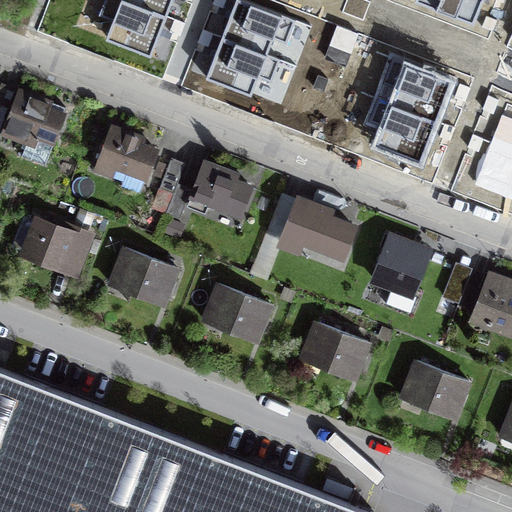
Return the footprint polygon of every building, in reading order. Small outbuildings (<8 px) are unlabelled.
[(150,55),(166,15),(127,0),(120,0),(105,37),(150,55)] [(127,0),(166,15),(171,0),(127,0)] [(243,0),(235,0),(221,36),(266,53),(281,15),(243,0)] [(416,0),(473,22),(481,0),(416,0)] [(350,53),(358,34),(337,26),(330,46),(350,53)] [(221,36),(206,74),(251,92),(266,53),(221,36)] [(511,56),(504,54),(497,73),(511,78),(511,56)] [(407,62),(391,102),(436,119),(451,80),(407,62)] [(69,113),(19,94),(3,136),(53,155),(69,113)] [(511,148),(511,102),(507,101),(491,141),(511,148)] [(391,102),(375,142),(420,159),(436,119),(391,102)] [(160,144),(113,126),(98,166),(145,183),(160,144)] [(511,194),(511,148),(491,141),(476,181),(511,194)] [(183,166),(169,161),(152,207),(166,213),(176,186),(183,166)] [(259,186),(206,166),(193,203),(246,222),(259,186)] [(190,191),(176,186),(166,213),(180,218),(190,191)] [(363,223),(299,198),(283,239),(346,264),(363,223)] [(94,238),(39,219),(25,255),(80,275),(94,238)] [(437,252),(391,234),(372,282),(418,300),(437,252)] [(184,268),(121,248),(108,287),(171,308),(184,268)] [(482,273),(457,264),(443,301),(468,310),(482,273)] [(511,280),(492,273),(474,321),(511,335),(511,280)] [(277,306),(220,284),(206,321),(263,342),(277,306)] [(376,343),(315,321),(300,361),(362,383),(376,343)] [(474,382),(415,360),(401,397),(460,419),(474,382)] [(366,511),(0,368),(0,511),(366,511)] [(511,400),(499,437),(511,441),(511,400)]
